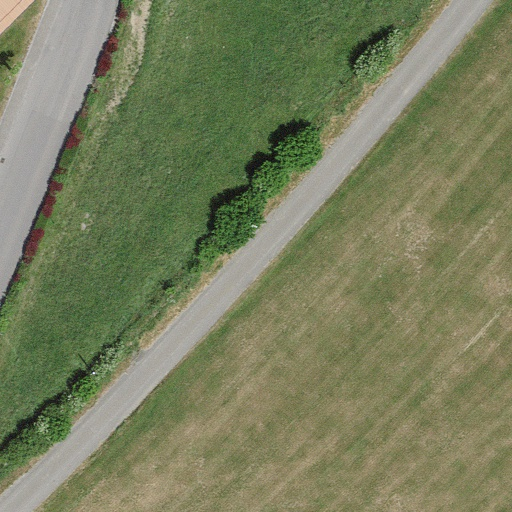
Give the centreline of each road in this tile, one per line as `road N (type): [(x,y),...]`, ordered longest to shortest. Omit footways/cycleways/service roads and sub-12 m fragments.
road 1 (residential): [(11,511),(318,184),(473,0)]
road 2 (residential): [(80,0),(0,218)]
